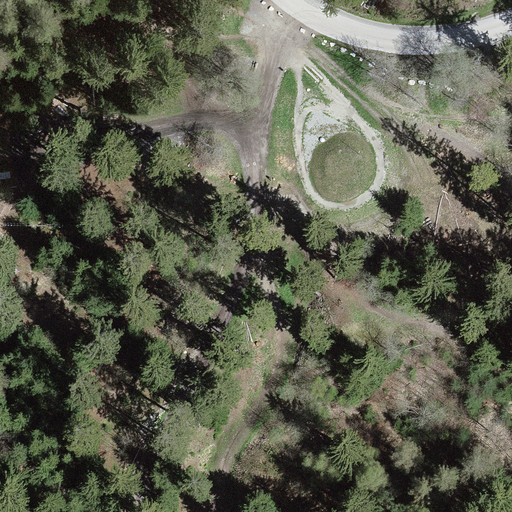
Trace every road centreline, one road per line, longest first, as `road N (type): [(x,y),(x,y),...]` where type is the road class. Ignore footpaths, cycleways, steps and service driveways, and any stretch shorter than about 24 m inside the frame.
road 1 (track): [(133,511),(222,339),(244,257),(282,0)]
road 2 (residential): [(511,23),(444,41),(404,40),(336,25),(286,0)]
